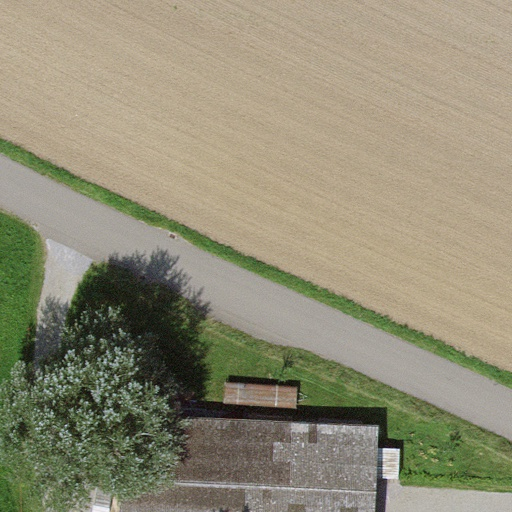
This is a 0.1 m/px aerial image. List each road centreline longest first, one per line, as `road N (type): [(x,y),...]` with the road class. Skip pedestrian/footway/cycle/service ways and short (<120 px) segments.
road 1 (unclassified): [(0,182),(511,422)]
road 2 (track): [(80,220),(49,385),(62,511)]
